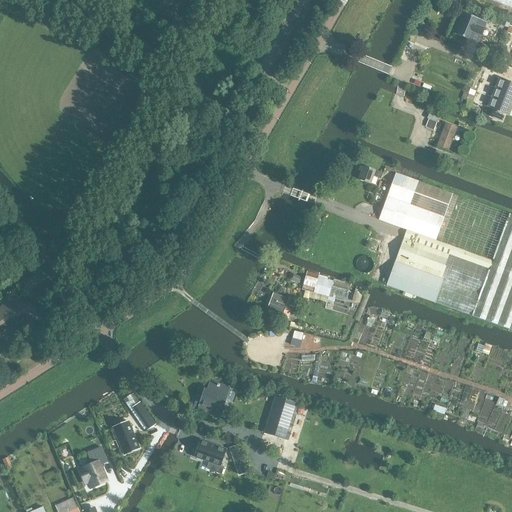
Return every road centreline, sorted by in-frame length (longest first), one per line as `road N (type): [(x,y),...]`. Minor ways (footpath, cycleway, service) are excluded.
road 1 (unclassified): [(0,394),(174,287),(290,90)]
road 2 (track): [(511,398),(358,347),(264,347),(174,287)]
road 3 (track): [(30,0),(266,134)]
road 4 (unknown): [(511,73),(439,47),(414,67),(392,70)]
